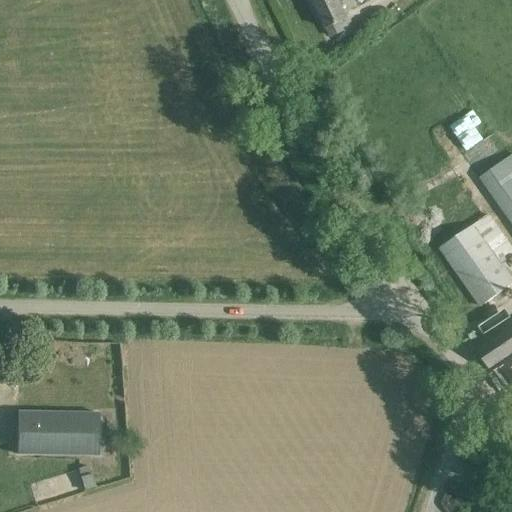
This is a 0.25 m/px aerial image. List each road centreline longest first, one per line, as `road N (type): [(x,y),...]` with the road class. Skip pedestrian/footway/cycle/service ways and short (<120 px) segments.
road 1 (unclassified): [(411,317),(0,309)]
road 2 (tertiary): [(411,317),(306,144),(234,0)]
road 3 (tertiary): [(511,451),(411,317)]
